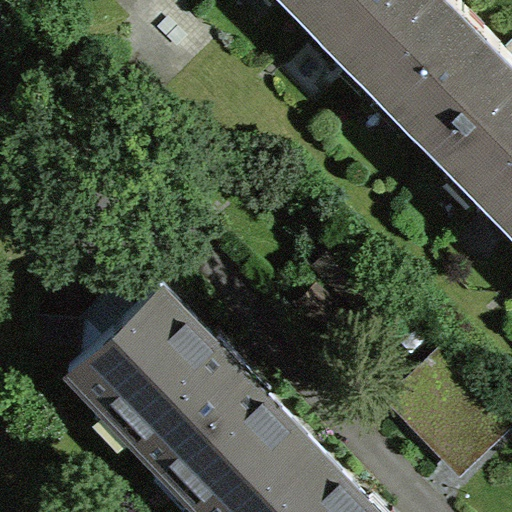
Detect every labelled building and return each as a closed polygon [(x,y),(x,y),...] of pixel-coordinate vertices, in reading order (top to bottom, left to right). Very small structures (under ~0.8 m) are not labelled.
[(292,0),(377,85),(462,1),(461,0),(292,0)] [(377,85),(482,192),(511,162),(511,37),(505,44),(462,1),(377,85)] [(511,223),(511,162),(482,192),(511,223)] [(68,363),(210,511),(241,511),(317,439),(249,367),(256,361),(247,351),(239,343),(232,350),(161,275),(136,298),(118,279),(82,312),(80,352),(68,363)] [(301,300),(330,329),(347,313),(317,284),(301,300)] [(443,346),(399,388),(467,458),(510,416),(443,346)] [(241,511),(400,511),(393,504),(386,511),(317,439),(241,511)]
